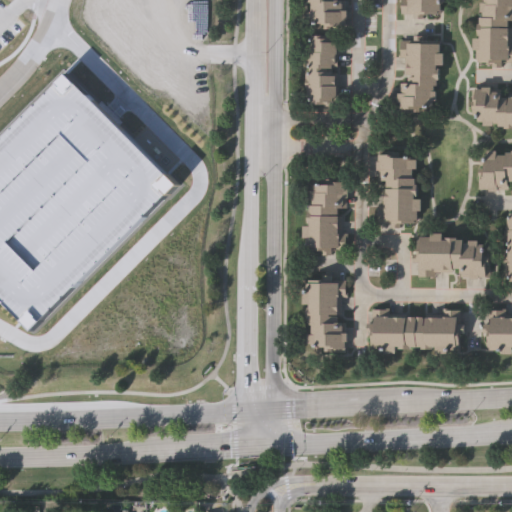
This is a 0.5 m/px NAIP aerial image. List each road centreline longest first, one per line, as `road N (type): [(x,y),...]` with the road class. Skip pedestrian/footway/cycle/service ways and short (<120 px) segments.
road 1 (secondary): [(252,0),(246,409)]
road 2 (secondary): [(273,407),(275,145)]
road 3 (secondary): [(246,409),(0,419)]
road 4 (secondary): [(273,444),(507,432)]
road 5 (secondary): [(0,456),(179,451)]
road 6 (secondary): [(511,483),(342,483)]
road 7 (secondary): [(399,401),(273,407)]
